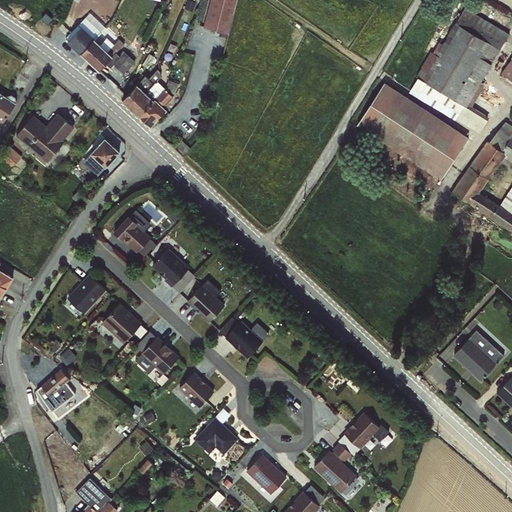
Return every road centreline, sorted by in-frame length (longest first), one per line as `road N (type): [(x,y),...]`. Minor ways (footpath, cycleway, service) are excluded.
road 1 (tertiary): [(511,482),(263,252)]
road 2 (residential): [(75,227),(18,320),(12,344),(52,511)]
road 3 (residential): [(263,252),(419,0)]
road 4 (residential): [(75,227),(242,386)]
road 5 (tertiary): [(155,151),(0,24)]
road 6 (residential): [(242,386),(242,415),(278,448),(297,449),(306,438),(306,401),(286,384)]
road 7 (tertiary): [(263,252),(155,151)]
